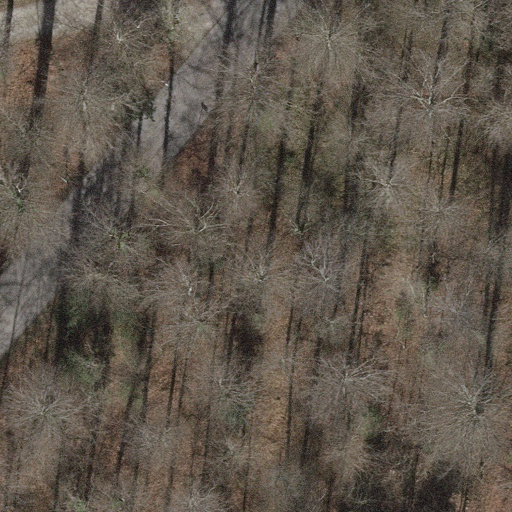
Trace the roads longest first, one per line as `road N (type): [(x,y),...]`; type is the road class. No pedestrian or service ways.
road 1 (tertiary): [(0,323),(272,0)]
road 2 (track): [(0,25),(155,0)]
